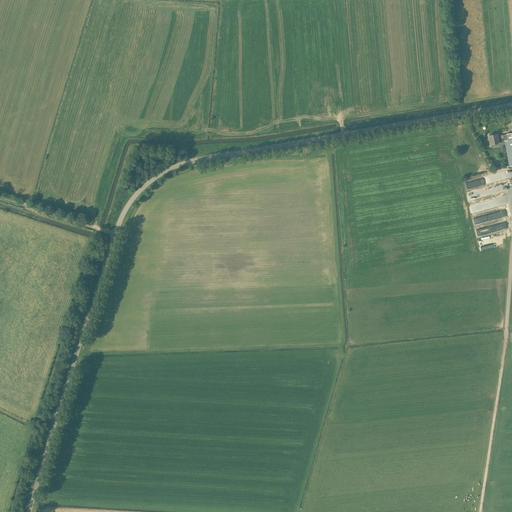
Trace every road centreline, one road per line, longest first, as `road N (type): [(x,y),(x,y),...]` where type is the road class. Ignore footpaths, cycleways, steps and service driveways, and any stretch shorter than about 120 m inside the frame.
road 1 (tertiary): [(30,511),(118,224),(148,182),(188,162),(511,104)]
road 2 (track): [(0,197),(115,233)]
